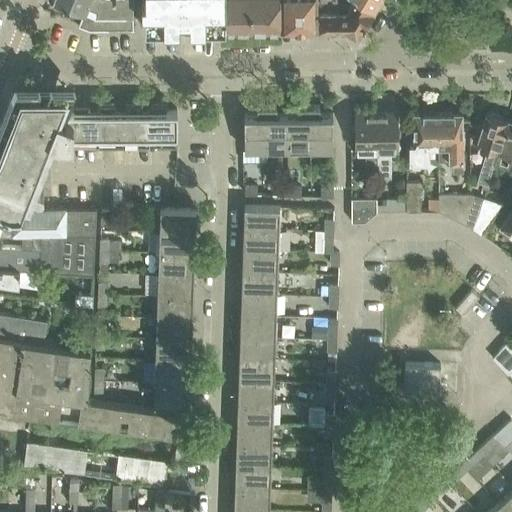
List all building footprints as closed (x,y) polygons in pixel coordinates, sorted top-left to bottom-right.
[(89,27),(134,27),(133,0),(65,0),(84,7),(78,23),(89,27)] [(225,26),(226,26),(225,0),(141,0),(142,10),(145,10),(145,27),(180,27),(180,23),(190,23),(190,26),(225,26)] [(225,0),(226,26),(252,26),(251,0),(225,0)] [(251,0),(252,26),(280,26),(279,0),(251,0)] [(279,0),(280,26),(294,25),(296,28),(304,28),(307,25),(317,25),(316,0),(279,0)] [(357,33),(363,23),(365,19),(366,17),(369,14),(373,7),(362,0),(351,0),(349,4),(336,4),(336,0),(316,0),(317,25),(343,25),(347,28),(347,29),(347,31),(347,33),(347,35),(348,36),(349,37),(351,36),(352,36),(353,36),(355,35),(356,34),(357,33)] [(26,207),(52,139),(72,139),(72,136),(73,136),(73,102),(72,102),(72,107),(65,107),(74,85),(74,84),(73,84),(51,84),(50,84),(49,84),(38,84),(37,84),(16,84),(14,84),(0,120),(0,208),(6,211),(8,207),(26,207)] [(72,139),(99,139),(99,107),(98,107),(98,102),(98,107),(90,107),(90,102),(73,102),(73,136),(72,136),(72,139)] [(99,107),(99,139),(125,139),(125,107),(124,107),(124,102),(124,107),(115,107),(115,102),(98,102),(98,107),(99,107)] [(141,102),(124,102),(124,107),(125,107),(125,139),(150,139),(150,107),(150,102),(150,107),(141,107),(141,102)] [(167,102),(150,102),(150,107),(150,139),(177,139),(177,107),(167,107),(167,102)] [(245,146),(243,146),(243,158),(262,158),(262,147),(267,147),(266,103),(257,103),(257,112),(244,112),(245,146)] [(289,147),(288,111),(277,111),(277,103),(266,103),(267,147),(289,147)] [(300,112),(288,111),(289,147),(311,147),(311,103),(300,103),(300,112)] [(311,147),(333,147),(333,111),(320,111),(320,103),(311,103),(311,147)] [(462,110),(437,111),(438,158),(450,158),(450,170),(462,170),(462,110)] [(477,124),(472,139),(487,144),(477,180),(483,182),(487,183),(489,179),(494,162),(498,147),(507,117),(487,110),(482,126),(477,124)] [(375,144),(375,111),(354,111),(354,148),(365,148),(365,167),(377,167),(377,144),(375,144)] [(399,148),(398,111),(375,111),(375,144),(377,144),(377,167),(377,175),(392,175),(392,148),(399,148)] [(414,115),(406,115),(406,159),(427,158),(438,162),(438,158),(437,111),(414,111),(414,115)] [(511,118),(507,117),(498,147),(511,151),(511,118)] [(381,176),(373,176),(373,184),(382,184),(381,176)] [(407,209),(420,209),(420,179),(406,179),(406,197),(407,209)] [(245,183),(245,184),(245,191),(257,192),(257,183),(245,183)] [(277,192),(289,192),(289,184),(277,184),(277,192)] [(289,184),(289,192),(301,193),(301,184),(289,184)] [(333,194),(333,185),(321,185),(321,194),(333,194)] [(439,192),(439,209),(463,221),(470,203),(470,191),(439,192)] [(472,226),(473,226),(484,195),(471,191),(470,191),(470,203),(463,221),(472,226)] [(484,195),(473,226),(481,231),(501,201),(484,195)] [(352,196),(351,196),(352,220),(364,220),(377,209),(377,203),(377,196),(352,196)] [(387,203),(377,203),(377,209),(407,209),(406,197),(387,197),(387,203)] [(279,226),(280,205),(244,203),(244,225),(279,226)] [(511,205),(498,225),(511,235),(511,205)] [(0,231),(0,232),(2,234),(96,234),(98,206),(26,207),(8,207),(6,211),(0,208),(0,231)] [(196,207),(176,207),(160,206),(159,228),(195,229),(196,207)] [(103,207),(102,220),(111,220),(111,207),(103,207)] [(325,216),(325,228),(333,228),(333,216),(325,216)] [(279,226),(244,225),(243,247),(279,248),(279,226)] [(316,227),(316,240),(333,241),(333,228),(325,228),(316,227)] [(158,250),(194,251),(195,229),(159,228),(158,250)] [(0,264),(42,268),(94,272),(96,234),(42,234),(40,246),(3,244),(0,244),(0,264)] [(102,236),(101,248),(110,249),(120,249),(120,238),(110,238),(110,236),(102,236)] [(279,248),(243,247),(242,269),(278,270),(279,248)] [(101,248),(101,260),(109,261),(119,261),(120,249),(110,249),(101,248)] [(194,273),(194,251),(158,250),(158,272),(194,273)] [(339,263),(339,250),(332,250),(331,250),(330,262),(339,263)] [(0,264),(0,280),(41,287),(42,268),(0,264)] [(278,270),(242,269),(241,290),(277,291),(278,270)] [(157,293),(193,295),(194,273),(158,272),(157,293)] [(99,291),(108,292),(108,279),(100,279),(99,291)] [(330,281),(329,293),(338,293),(338,282),(330,281)] [(471,288),(456,306),(463,312),(479,294),(471,288)] [(277,291),(241,290),(241,312),(276,313),(277,291)] [(108,292),(99,291),(99,304),(107,304),(108,292)] [(192,316),(193,295),(157,293),(156,315),(192,316)] [(329,306),(337,306),(338,293),(329,293),(329,306)] [(0,332),(44,340),(47,317),(0,310),(0,332)] [(276,313),(241,312),(240,334),(276,335),(276,313)] [(156,337),(192,338),(192,316),(156,315),(156,337)] [(98,334),(106,335),(107,323),(98,322),(98,334)] [(311,323),(311,336),(327,337),(328,324),(311,323)] [(328,337),(336,337),(337,324),(328,324),(328,337)] [(0,382),(88,397),(90,348),(43,341),(44,340),(0,332),(0,382)] [(106,335),(98,334),(97,347),(106,348),(106,335)] [(276,335),(240,334),(239,355),(275,357),(276,335)] [(191,360),(192,338),(156,337),(155,359),(191,360)] [(336,350),(336,337),(328,337),(328,350),(336,350)] [(508,372),(511,367),(511,347),(505,341),(492,356),(508,372)] [(275,357),(239,355),(239,377),(274,378),(275,357)] [(154,381),(190,382),(191,360),(155,359),(154,381)] [(439,391),(440,362),(405,361),(404,390),(439,391)] [(96,377),(104,378),(105,367),(96,366),(96,377)] [(335,380),(335,369),(327,369),(327,380),(335,380)] [(104,378),(96,377),(95,391),(104,391),(104,378)] [(274,378),(239,377),(238,399),(274,400),(274,378)] [(326,393),(334,393),(335,380),(327,380),(326,393)] [(190,391),(190,382),(154,381),(153,402),(189,404),(190,400),(190,391)] [(0,407),(90,421),(94,397),(88,397),(0,382),(0,407)] [(94,397),(90,421),(179,434),(179,433),(182,410),(94,397)] [(274,400),(238,399),(237,421),(273,422),(274,400)] [(308,423),(325,424),(333,424),(334,412),(326,411),(326,407),(309,406),(308,423)] [(511,418),(510,417),(494,431),(502,440),(507,446),(511,441),(511,418)] [(273,422),(237,421),(236,442),(272,444),(273,422)] [(325,436),(333,436),(333,424),(325,424),(325,436)] [(494,432),(478,446),(486,454),(502,440),(494,431),(494,432)] [(27,440),(24,464),(39,466),(41,467),(84,472),(87,448),(27,440)] [(272,444),(236,442),(236,464),(271,465),(272,444)] [(470,469),(486,454),(478,446),(462,461),(470,469)] [(119,452),(116,476),(164,482),(166,466),(174,468),(175,459),(119,452)] [(324,455),(324,467),(332,467),(332,455),(324,455)] [(24,464),(21,485),(35,486),(36,486),(39,466),(24,464)] [(271,465),(236,464),(235,486),(271,487),(271,465)] [(456,466),(446,476),(454,484),(464,474),(456,466)] [(323,479),(323,489),(331,489),(332,479),(332,467),(324,467),(323,479)] [(444,493),(454,484),(446,476),(437,484),(444,493)] [(70,477),(70,489),(78,489),(78,477),(70,477)] [(112,495),(121,495),(121,483),(113,483),(112,495)] [(26,486),(26,498),(34,498),(35,486),(26,486)] [(271,487),(235,486),(234,508),(270,509),(271,487)] [(511,511),(511,487),(498,500),(509,511),(511,511)] [(156,500),(164,501),(164,489),(156,488),(156,500)] [(78,489),(70,489),(69,501),(77,501),(78,489)] [(323,499),(322,510),(331,511),(331,498),(331,489),(323,489),(323,499)] [(120,507),(121,495),(112,495),(112,507),(120,507)] [(423,497),(414,505),(420,511),(422,511),(430,505),(423,497)] [(34,498),(26,498),(25,510),(34,510),(34,498)] [(155,508),(155,511),(163,511),(164,501),(156,500),(155,508)] [(509,511),(498,500),(485,511),(509,511)]
